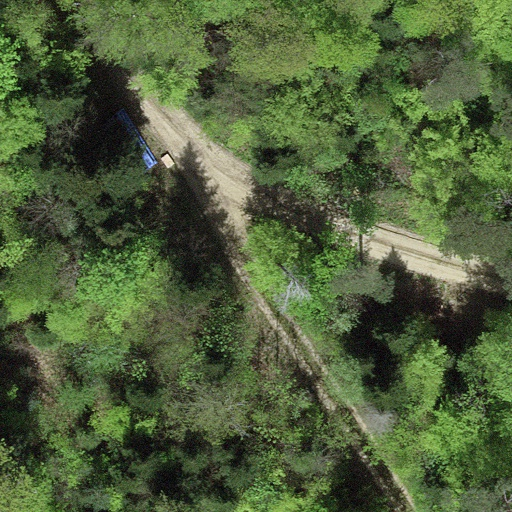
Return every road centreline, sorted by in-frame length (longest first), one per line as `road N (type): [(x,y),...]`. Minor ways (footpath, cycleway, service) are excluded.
road 1 (track): [(86,0),(412,511)]
road 2 (track): [(203,178),(439,267),(511,281)]
